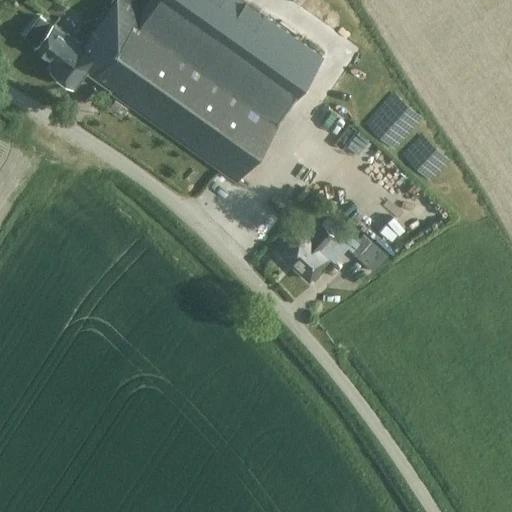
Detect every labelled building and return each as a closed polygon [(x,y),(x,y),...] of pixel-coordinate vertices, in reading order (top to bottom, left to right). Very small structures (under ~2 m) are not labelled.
[(40,14),(25,35),(36,43),(34,46),(55,61),(51,67),(75,84),(86,68),(112,86),(110,89),(120,96),(235,179),(322,56),(242,0),(112,0),(81,44),(40,14)] [(127,106),(115,98),(108,107),(121,115),(127,106)] [(335,261),(355,238),(331,216),(310,239),(301,231),(280,254),(309,279),(328,256),(335,261)] [(357,255),(371,240),(363,233),(349,248),(357,255)] [(388,255),(380,248),(366,263),(373,270),(388,255)]
